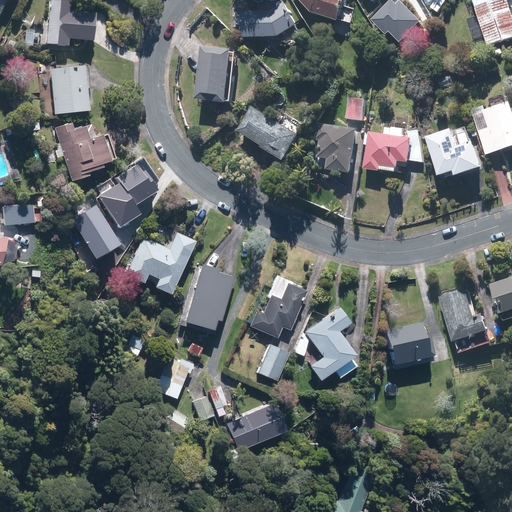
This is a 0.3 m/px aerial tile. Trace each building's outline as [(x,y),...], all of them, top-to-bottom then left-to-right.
[(68,2),(49,0),(45,44),(65,46),(65,38),(89,41),(91,14),(67,12),(68,2)] [(301,0),(313,12),(340,21),(346,0),(301,0)] [(511,0),(476,0),(491,46),(511,39),(511,12),(511,9),(511,8),(511,0)] [(242,13),(243,38),(278,38),(298,25),(285,5),(274,12),(242,13)] [(234,51),(205,48),(199,99),(228,103),(234,51)] [(80,67),(49,70),(54,113),(85,110),(80,67)] [(439,78),(442,89),(461,83),(457,72),(439,78)] [(366,101),(351,99),(348,118),(363,120),(366,101)] [(474,115),(487,156),(511,147),(511,107),(511,104),(474,115)] [(255,107),(240,131),(287,161),(302,137),(255,107)] [(69,124),(54,128),(70,181),(93,174),(92,170),(100,168),(98,163),(112,159),(105,136),(93,139),(89,126),(72,131),(69,124)] [(351,173),(357,130),(320,125),(318,140),(322,141),(320,158),(331,159),(329,170),(351,173)] [(428,139),(440,176),(456,171),(457,175),(482,167),(474,143),(458,148),(452,131),(428,139)] [(412,139),(371,133),(366,168),(380,170),(381,166),(399,168),(400,161),(409,162),(412,139)] [(144,210),(112,179),(81,211),(100,229),(115,214),(128,226),(144,210)] [(2,208),(4,225),(23,223),(21,206),(2,208)] [(167,295),(191,241),(173,233),(166,249),(140,237),(122,275),(140,283),(145,273),(155,278),(151,288),(167,295)] [(215,269),(198,264),(181,321),(209,329),(212,319),(216,321),(229,277),(213,273),(215,269)] [(288,330),(304,291),(290,285),(291,283),(276,277),(267,297),(268,298),(261,314),(255,311),(249,325),(275,337),(280,326),(288,330)] [(502,314),(511,310),(511,278),(492,285),(502,314)] [(466,289),(441,298),(456,342),(489,331),(483,314),(476,317),(466,289)] [(307,366),(317,380),(353,355),(335,331),(347,323),(337,308),(303,332),(320,356),(307,366)] [(137,353),(148,325),(134,320),(123,347),(137,353)] [(383,331),(391,364),(429,356),(424,333),(420,334),(418,323),(383,331)] [(203,344),(192,339),(185,354),(196,358),(203,344)] [(286,352),(268,345),(257,372),(275,379),(286,352)] [(174,398),(186,367),(166,360),(154,390),(174,398)] [(212,415),(205,396),(192,401),(199,420),(212,415)] [(224,424),(236,451),(284,430),(272,404),(224,424)] [(187,418),(170,408),(161,422),(178,433),(187,418)] [(360,511),(355,510),(371,473),(350,463),(334,501),(323,496),(315,511),(360,511)]
